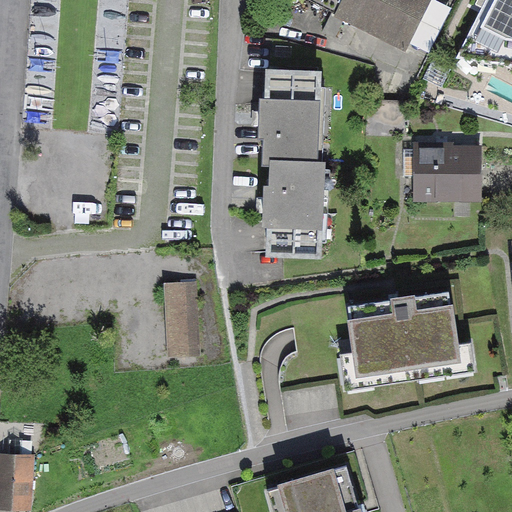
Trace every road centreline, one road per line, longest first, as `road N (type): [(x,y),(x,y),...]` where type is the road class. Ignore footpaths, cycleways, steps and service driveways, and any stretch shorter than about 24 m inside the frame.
road 1 (residential): [(75,511),(263,454),(511,397)]
road 2 (residential): [(236,0),(224,283)]
road 3 (residential): [(14,0),(0,251)]
